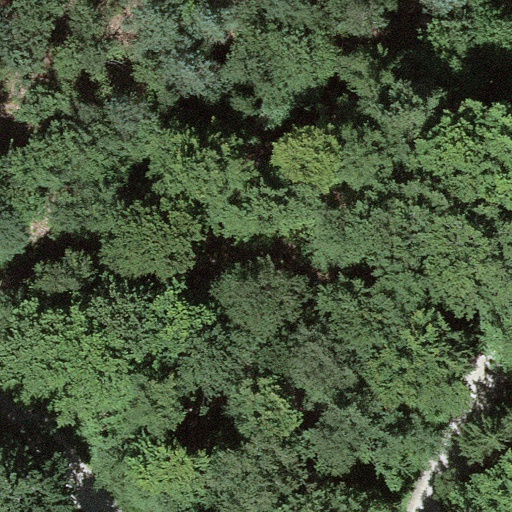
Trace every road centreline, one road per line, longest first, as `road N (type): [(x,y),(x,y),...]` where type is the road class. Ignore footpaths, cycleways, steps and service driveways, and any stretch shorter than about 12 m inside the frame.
road 1 (track): [(511,340),(423,511)]
road 2 (track): [(104,511),(0,401)]
